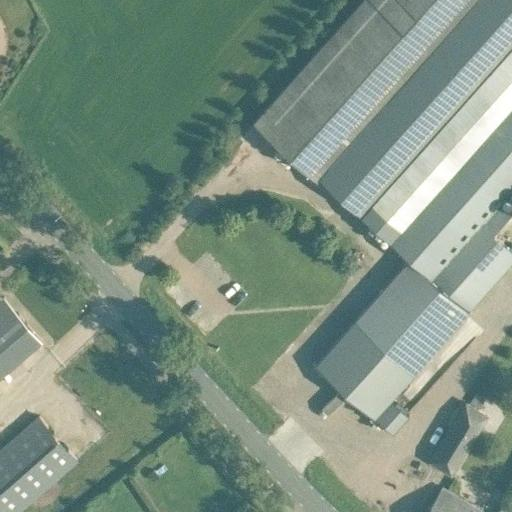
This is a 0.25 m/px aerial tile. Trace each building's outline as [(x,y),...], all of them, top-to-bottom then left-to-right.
[(511,0),(360,0),(254,120),(318,177),(320,175),(362,213),(365,210),(392,235),(390,237),(411,256),(356,319),(316,363),(374,415),(393,431),(409,413),(391,397),(414,371),(469,309),(482,294),(502,272),(511,260),(511,248),(478,219),(511,181),(511,0)] [(19,313),(1,329),(0,327),(0,374),(41,339),(19,313)] [(485,414),(464,401),(440,441),(462,453),(485,414)] [(0,511),(17,511),(78,459),(39,415),(0,449),(0,511)] [(425,511),(462,511),(451,505),(456,495),(441,486),(425,511)]
